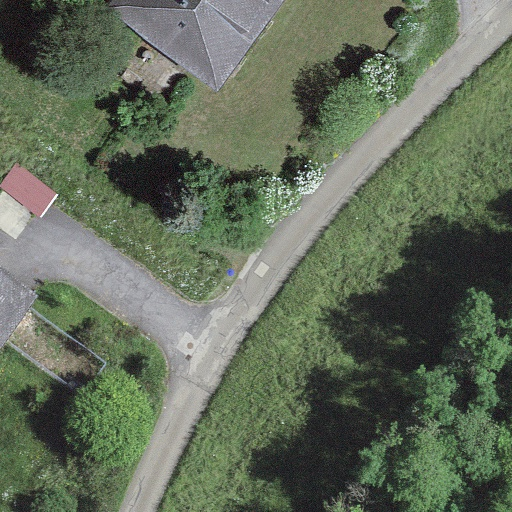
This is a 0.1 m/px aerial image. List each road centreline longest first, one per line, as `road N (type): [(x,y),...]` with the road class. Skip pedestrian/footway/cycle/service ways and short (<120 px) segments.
road 1 (residential): [(139,511),(201,371),(290,231),(511,10)]
road 2 (unknown): [(201,371),(128,278),(30,204)]
